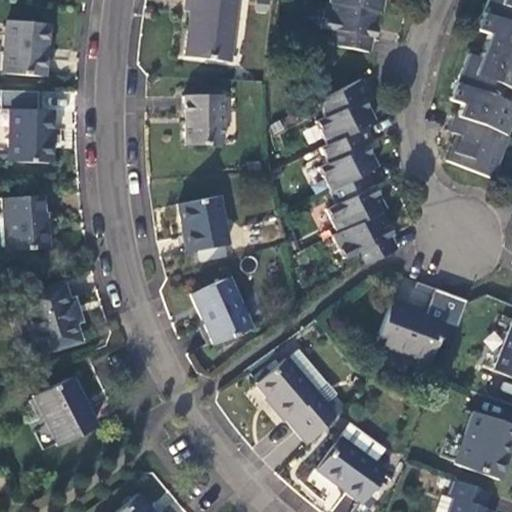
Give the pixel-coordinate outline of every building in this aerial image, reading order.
[(228,62),(235,2),(222,0),(185,0),(184,11),(190,12),(185,57),(228,62)] [(328,0),(328,3),(325,3),(320,28),(332,31),(329,46),(368,54),(370,38),(373,39),(378,13),(380,14),(382,0),(328,0)] [(511,0),(489,0),(478,31),(488,34),(478,59),(468,54),(450,101),(460,104),(456,116),(454,115),(448,132),(456,135),(447,162),(490,178),(506,136),(505,135),(511,119),(505,116),(509,104),(482,93),(488,81),(511,91),(511,24),(510,23),(511,18),(511,0)] [(44,78),(49,25),(6,20),(1,74),(44,78)] [(361,269),(396,251),(389,236),(390,236),(378,212),(384,208),(372,185),(372,186),(366,172),(375,167),(365,144),(368,142),(361,126),(372,121),(362,98),(367,95),(361,81),(317,103),(323,117),(315,122),(326,144),(319,149),(325,164),(317,169),(328,191),(330,191),(335,205),(326,210),(336,233),(332,236),(343,259),(353,255),(361,269)] [(222,146),(222,97),(184,97),(183,147),(222,146)] [(51,164),(52,110),(8,109),(7,162),(51,164)] [(41,195),(0,197),(0,201),(4,253),(47,249),(45,214),(43,215),(41,195)] [(225,245),(218,198),(177,206),(184,252),(225,245)] [(250,328),(228,279),(190,296),(211,345),(250,328)] [(60,283),(16,297),(33,354),(78,341),(72,322),(78,320),(72,299),(66,302),(60,283)] [(426,364),(442,322),(409,310),(409,307),(392,301),(375,344),(426,364)] [(511,380),(511,320),(491,373),(511,380)] [(298,351),(286,360),(313,392),(325,382),(298,351)] [(284,420),(305,446),(344,406),(334,396),(318,411),(308,400),(315,394),(313,392),(286,360),(285,359),(256,384),(275,407),(272,409),(282,422),(284,420)] [(96,428),(70,377),(31,396),(56,447),(96,428)] [(497,481),(506,457),(500,454),(510,428),(471,414),(453,464),(497,481)] [(348,426),(339,439),(372,464),(382,451),(348,426)] [(500,454),(506,457),(511,441),(511,428),(510,428),(500,454)] [(316,470),(360,504),(384,472),(372,464),(339,439),(316,470)] [(0,500),(13,493),(3,477),(0,478),(0,500)] [(488,511),(481,509),(486,494),(455,482),(448,499),(452,501),(447,511),(488,511)] [(150,511),(136,495),(116,511),(150,511)] [(434,511),(447,511),(452,501),(448,499),(441,496),(434,511)]
